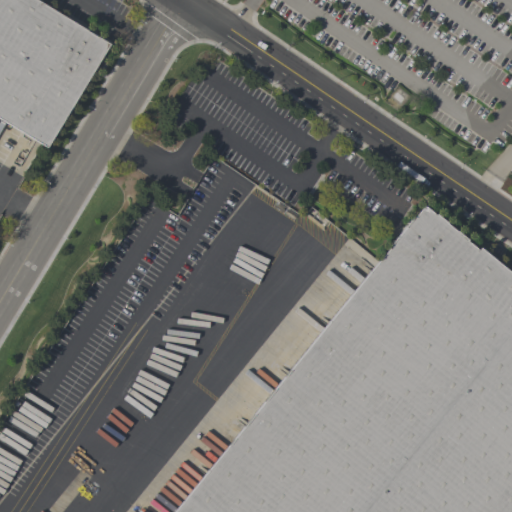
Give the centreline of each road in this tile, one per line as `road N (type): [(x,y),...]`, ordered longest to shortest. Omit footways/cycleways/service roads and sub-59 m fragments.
road 1 (residential): [(200,0),(511,223)]
road 2 (residential): [(0,308),(187,0)]
